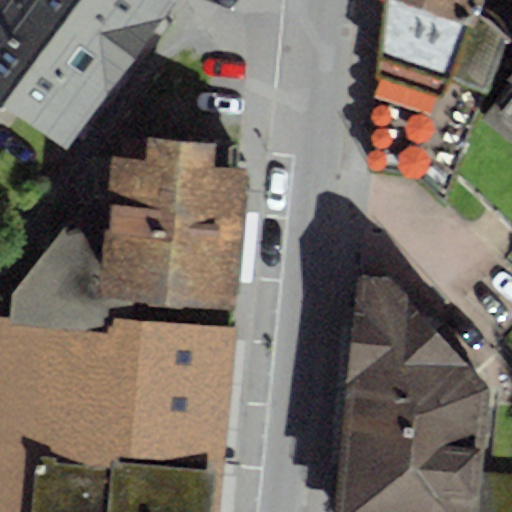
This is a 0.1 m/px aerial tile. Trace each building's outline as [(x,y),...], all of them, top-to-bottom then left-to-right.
[(172,0),(0,0),(0,101),(65,149),(174,1),(172,0)] [(476,25),(402,0),(387,0),(366,174),(410,179),(444,208),(489,85),(457,75),(476,25)] [(402,0),(476,25),(484,0),(402,0)] [(511,17),(511,0),(484,0),(476,25),(457,75),(489,85),(511,17)] [(511,78),(481,118),(511,142),(511,78)] [(9,295),(8,319),(112,328),(113,318),(130,319),(132,296),(98,293),(110,155),(144,158),(146,135),(185,138),(189,98),(144,96),(79,184),(89,199),(9,295)] [(185,138),(146,135),(144,158),(110,155),(98,293),(132,296),(232,305),(244,167),(236,166),(238,142),(185,138)] [(391,280),(356,277),(332,511),(511,511),(511,473),(482,471),(491,389),(391,280)] [(218,511),(236,327),(130,319),(113,318),(112,328),(8,319),(0,318),(0,511),(218,511)]
